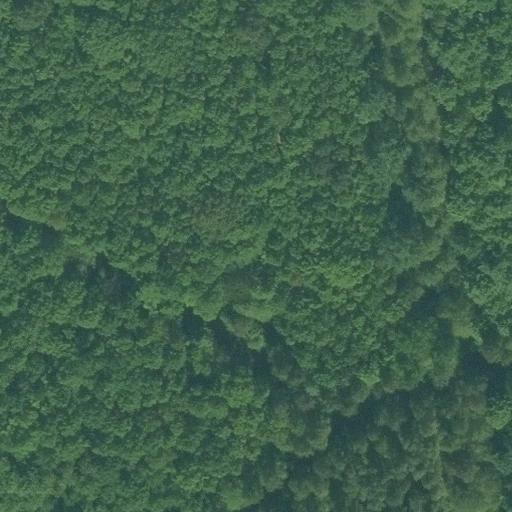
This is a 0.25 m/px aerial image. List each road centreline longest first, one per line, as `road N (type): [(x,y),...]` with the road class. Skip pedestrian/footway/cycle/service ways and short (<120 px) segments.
road 1 (track): [(331,400),(184,295),(0,188)]
road 2 (track): [(511,338),(379,366),(299,422),(216,511)]
